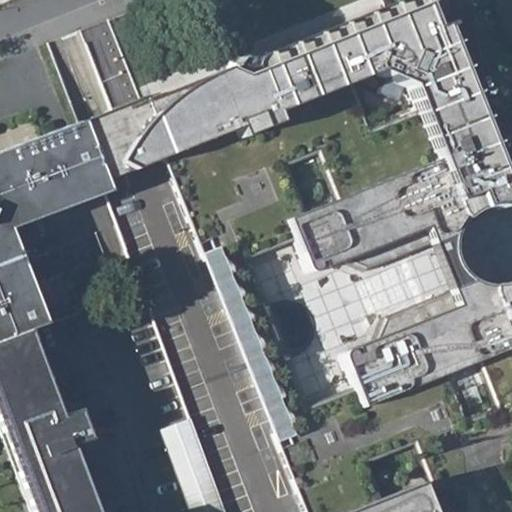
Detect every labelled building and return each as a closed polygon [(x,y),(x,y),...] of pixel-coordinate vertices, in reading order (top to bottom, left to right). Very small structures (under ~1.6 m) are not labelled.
[(362,274),(427,247),(429,252),(452,243),(453,238),(458,228),(463,221),(467,218),(471,215),(479,211),(485,209),(489,208),(492,208),(494,208),(504,209),(511,193),(446,39),(439,42),(436,32),(428,35),(427,30),(429,28),(430,28),(433,24),(436,18),(436,12),(433,6),(430,2),(428,1),(425,0),(412,0),(257,59),(250,74),(238,80),(218,75),(141,103),(140,99),(129,103),(100,114),(77,123),(77,124),(80,130),(99,180),(150,161),(162,156),(304,511),(511,511),(511,286),(501,289),(497,289),(492,289),(488,289),(483,288),(476,285),(469,282),(463,277),(443,286),(445,291),(380,317),(370,337),(349,345),(351,353),(341,358),(352,385),(303,404),(283,355),(296,349),(278,303),(263,307),(244,260),(291,241),(303,269),(314,264),(317,271),(340,263),(362,274)] [(0,340),(22,332),(39,326),(22,279),(43,272),(44,276),(47,279),(49,282),(52,284),(56,286),(60,286),(65,286),(72,284),(130,263),(99,180),(80,130),(77,124),(62,130),(0,152),(0,340)] [(429,252),(443,286),(463,277),(462,277),(461,276),(456,269),(452,262),(451,257),(451,254),(451,253),(451,246),(452,243),(429,252)] [(427,247),(362,274),(364,280),(429,252),(427,247)] [(81,310),(72,284),(65,286),(60,286),(56,286),(52,284),(49,282),(47,279),(44,276),(43,272),(22,279),(39,326),(81,310)] [(443,286),(378,312),(380,317),(445,291),(443,286)] [(0,340),(0,433),(2,438),(29,511),(87,511),(84,505),(66,449),(83,443),(71,412),(55,419),(22,332),(0,340)] [(158,429),(187,507),(187,511),(224,511),(218,494),(189,418),(158,429)]
